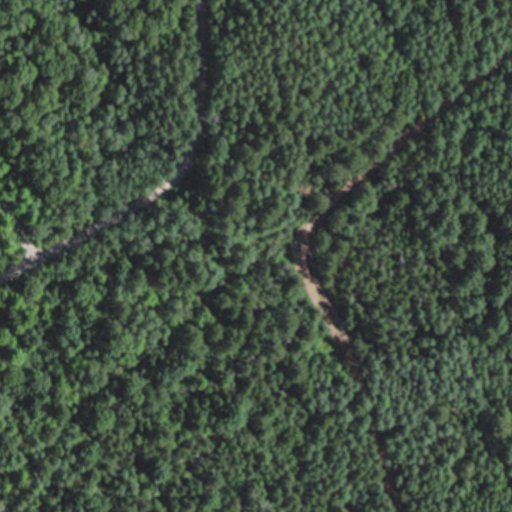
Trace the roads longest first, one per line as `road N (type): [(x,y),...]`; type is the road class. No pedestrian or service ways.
road 1 (track): [(407,511),(356,349),(313,284),(309,224),(511,52)]
road 2 (residential): [(0,277),(185,164),(199,114),(202,0)]
